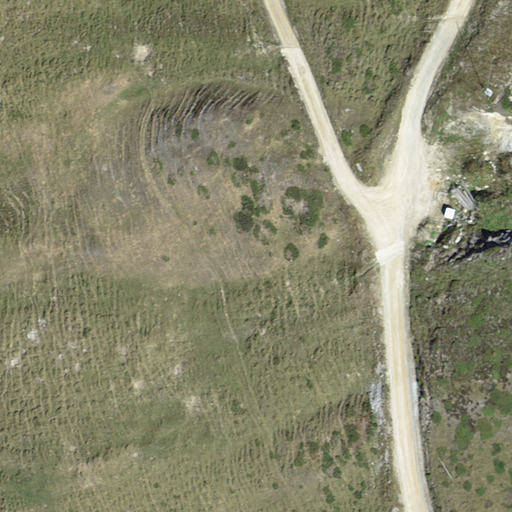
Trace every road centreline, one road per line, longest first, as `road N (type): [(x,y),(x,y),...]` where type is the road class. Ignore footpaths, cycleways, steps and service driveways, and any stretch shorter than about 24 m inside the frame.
road 1 (track): [(462,0),(411,110),(399,186),(383,226),(418,511)]
road 2 (track): [(383,226),(348,188),(273,0)]
